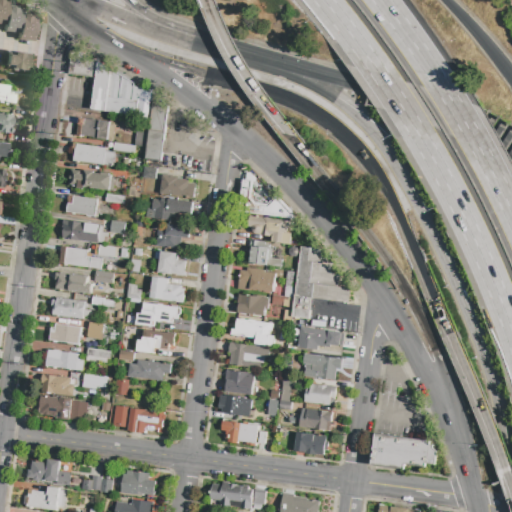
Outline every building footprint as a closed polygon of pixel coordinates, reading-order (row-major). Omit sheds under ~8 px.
[(5,7),(16,8),(15,14),(19,15),(17,33),(2,31),(3,24),(5,7)] [(19,15),(30,16),(29,22),(34,23),(31,41),(16,39),(17,33),(19,15)] [(96,78),(70,75),(72,54),(73,52),(75,51),(77,51),(79,51),(98,62),(96,78)] [(29,57),(27,71),(9,69),(10,66),(4,65),(6,54),(11,55),(11,52),(22,53),(21,56),(29,57)] [(106,112),(92,110),(96,78),(98,62),(111,70),(106,112)] [(111,70),(135,83),(134,87),(140,87),(137,115),(137,116),(106,112),(111,70)] [(0,84),(8,85),(7,93),(15,94),(13,103),(6,102),(6,105),(3,105),(3,102),(3,101),(2,101),(2,103),(0,103),(0,84)] [(139,115),(137,115),(140,87),(154,96),(151,117),(139,115)] [(150,130),(151,117),(154,96),(169,105),(165,132),(150,130)] [(9,127),(9,128),(10,128),(11,129),(11,130),(10,131),(10,132),(9,133),(8,133),(0,132),(0,113),(12,114),(10,126),(9,126),(9,127)] [(151,117),(150,130),(148,147),(135,145),(139,115),(151,117)] [(115,123),(113,141),(108,140),(94,139),(94,137),(77,135),(79,118),(111,122),(115,123)] [(165,132),(162,161),(146,159),(148,147),(150,130),(165,132)] [(0,142),(8,143),(6,157),(0,155),(0,142)] [(135,145),(134,154),(114,152),(115,143),(135,145)] [(77,144),(106,148),(106,151),(115,152),(114,167),(79,162),(79,163),(76,163),(76,162),(73,162),(75,149),(76,149),(77,144)] [(144,167),(157,169),(156,180),(142,178),(144,167)] [(114,191),(84,187),(83,189),(70,187),(70,180),(68,180),(69,175),(71,175),(72,170),(84,172),(84,170),(94,171),(94,173),(101,174),(101,172),(109,173),(109,175),(111,175),(111,177),(115,178),(114,191)] [(194,199),(160,194),(162,175),(179,177),(178,179),(189,180),(189,183),(196,184),(194,199)] [(296,219),(237,212),(241,179),(253,181),(251,199),(254,202),(267,204),(277,196),(294,214),(292,215),(296,219)] [(106,202),(107,194),(125,197),(124,205),(106,202)] [(97,199),(95,217),(90,217),(90,218),(86,217),(86,215),(74,213),(74,215),(71,214),(71,213),(67,212),(68,203),(72,204),(73,196),(97,199)] [(193,201),(192,215),(176,213),(175,221),(146,218),(147,208),(152,208),(153,204),(154,199),(162,200),(162,198),(193,201)] [(264,218),(266,218),(267,217),(269,218),(270,218),(272,219),(290,222),(289,229),(287,229),(286,233),(292,234),(291,245),(271,242),(272,237),(258,235),(256,235),(255,234),(253,233),(252,231),(252,229),(252,227),(246,226),(247,216),(264,218)] [(98,243),(63,239),(63,237),(62,237),(63,230),(62,230),(63,224),(61,224),(62,220),(100,225),(100,226),(104,226),(103,232),(109,233),(107,244),(98,243)] [(112,221),(126,223),(124,235),(110,233),(112,221)] [(180,250),(156,247),(158,230),(166,231),(167,224),(191,227),(189,239),(181,238),(180,250)] [(281,268),(247,264),(250,240),(265,241),(265,244),(270,245),(269,248),(272,249),(271,259),(282,260),(281,268)] [(117,259),(94,256),(95,245),(118,248),(117,259)] [(60,264),(62,247),(88,250),(87,257),(103,259),(101,269),(60,264)] [(301,247),(323,250),(322,258),(328,258),(327,264),(333,264),(332,273),(340,274),(338,287),(351,289),(349,304),(312,299),(309,319),(291,316),(293,308),(294,298),(297,273),(298,265),(301,247)] [(158,273),(161,252),(178,254),(177,260),(186,261),(184,273),(186,273),(186,276),(158,273)] [(131,260),(141,261),(139,273),(130,272),(131,260)] [(297,273),(290,272),(291,264),(298,265),(297,273)] [(273,292),(249,290),(249,291),(238,290),(240,270),(246,271),(247,268),(260,269),(260,271),(275,273),(273,292)] [(96,271),(114,273),(113,284),(95,282),(96,271)] [(294,298),(287,297),(283,297),(287,271),(290,272),(297,273),(294,298)] [(91,294),(86,293),(86,294),(56,290),(57,280),(55,280),(56,273),(60,273),(60,272),(73,273),(72,275),(88,277),(87,283),(92,284),(91,294)] [(150,298),(153,277),(168,279),(167,284),(182,286),(182,288),(185,289),(183,303),(162,300),(150,298)] [(141,300),(127,298),(128,284),(135,285),(135,286),(138,286),(137,290),(142,290),(141,300)] [(264,317),(237,314),(238,304),(237,304),(238,295),(256,297),(256,295),(262,296),(262,298),(269,298),(268,310),(265,310),(264,317)] [(271,305),(272,295),(283,297),(287,297),(285,307),(271,305)] [(92,297),(105,298),(105,300),(104,305),(92,304),(92,297)] [(287,297),(294,298),(293,308),(285,307),(287,297)] [(85,302),(84,310),(88,310),(87,318),(84,317),(83,320),(83,319),(83,320),(52,316),(53,307),(51,306),(52,299),(56,300),(56,298),(85,302)] [(144,303),(179,307),(178,319),(173,319),(172,323),(154,321),(154,327),(136,325),(138,313),(142,314),(144,303)] [(115,318),(116,311),(123,312),(122,319),(115,318)] [(255,321),(273,324),(272,331),(270,331),(269,336),(274,336),(272,347),(255,344),(256,339),(230,335),(231,329),(235,329),(236,319),(240,320),(241,318),(243,319),(243,320),(248,320),(250,320),(253,320),(255,321)] [(90,322),(104,324),(103,334),(104,334),(103,340),(88,338),(90,322)] [(81,327),(79,345),(56,343),(57,341),(49,340),(51,328),(54,328),(55,324),(81,327)] [(300,327),(342,332),(340,347),(327,345),(326,348),(316,347),(316,351),(297,348),(300,327)] [(175,334),(174,345),(169,345),(168,350),(155,348),(154,354),(137,352),(139,340),(143,340),(144,330),(175,334)] [(266,348),(264,364),(260,363),(260,369),(229,365),(230,353),(227,353),(228,343),(266,348)] [(88,349),(111,351),(110,360),(108,359),(107,364),(85,361),(86,356),(87,356),(88,349)] [(53,351),(55,350),(57,350),(59,351),(60,352),(79,354),(79,359),(80,359),(80,360),(84,361),(83,372),(46,368),(47,357),(45,357),(46,350),(53,351)] [(119,360),(120,350),(135,352),(133,362),(119,360)] [(335,381),(303,377),(305,364),(302,364),(304,354),(342,359),(340,370),(336,369),(335,381)] [(163,382),(128,378),(129,364),(137,365),(138,360),(171,364),(170,375),(164,374),(163,382)] [(283,381),(283,379),(285,365),(292,366),(291,369),(298,378),(298,383),(294,382),(283,381)] [(227,370),(254,374),(252,395),(224,392),(227,370)] [(74,397),(41,393),(43,374),(52,375),(52,376),(71,378),(70,385),(75,386),(74,397)] [(84,374),(107,377),(106,388),(96,387),(96,389),(83,388),(84,374)] [(271,392),(273,378),(283,379),(283,381),(281,393),(280,393),(271,392)] [(129,380),(127,396),(116,395),(118,379),(129,380)] [(294,382),(291,403),(280,402),(281,393),(283,381),(294,382)] [(304,402),(306,384),(336,387),(335,390),(337,391),(337,395),(335,395),(334,406),(304,402)] [(224,395),(247,398),(246,406),(243,406),(241,416),(235,415),(235,417),(226,415),(226,414),(222,414),(222,410),(220,409),(220,403),(223,403),(224,395)] [(41,415),(40,414),(39,413),(39,412),(39,411),(41,396),(73,400),(70,419),(70,420),(57,419),(57,417),(41,415)] [(73,400),(88,403),(86,421),(70,419),(73,400)] [(275,426),(266,425),(269,401),(278,402),(275,426)] [(291,403),(290,411),(279,409),(280,402),(291,403)] [(116,406),(167,413),(166,420),(164,420),(163,431),(156,430),(155,431),(154,432),(153,432),(152,433),(151,432),(150,432),(149,431),(148,430),(148,429),(146,429),(145,435),(128,433),(129,428),(113,426),(116,406)] [(302,409),(333,412),(331,423),(330,431),(300,428),(302,409)] [(240,424),(259,426),(256,444),(238,442),(240,424)] [(259,443),(261,424),(266,425),(275,426),(273,445),(259,443)] [(299,433),(326,436),(326,442),(329,442),(327,451),(325,450),(324,456),(317,455),(317,456),(305,454),(305,453),(294,451),(296,435),(299,436),(299,433)] [(376,434),(431,441),(431,445),(434,445),(434,449),(438,452),(436,466),(426,465),(426,468),(405,465),(405,470),(372,466),(376,434)] [(33,479),(28,479),(29,470),(31,471),(32,462),(48,464),(48,460),(60,461),(59,471),(71,473),(70,486),(62,485),(62,483),(56,483),(56,482),(40,480),(39,481),(38,482),(37,482),(36,482),(35,482),(34,481),(34,480),(33,479)] [(121,494),(124,471),(150,474),(149,481),(156,482),(154,496),(144,495),(144,497),(121,494)] [(102,477),(102,479),(100,492),(85,490),(87,480),(93,481),(93,476),(102,477)] [(100,492),(102,479),(114,481),(112,494),(100,492)] [(253,490),(251,510),(211,505),(212,497),(211,497),(211,490),(213,490),(213,485),(222,486),(222,482),(230,483),(230,484),(250,487),(249,490),(253,490)] [(57,511),(27,507),(29,491),(47,493),(48,487),(60,489),(60,491),(68,492),(66,508),(57,507),(57,511)] [(255,490),(266,492),(265,505),(254,503),(255,490)] [(318,511),(280,511),(283,493),(295,495),(294,497),(307,498),(307,500),(320,501),(318,511)] [(152,511),(114,511),(115,502),(132,504),(132,500),(153,502),(152,511)]
